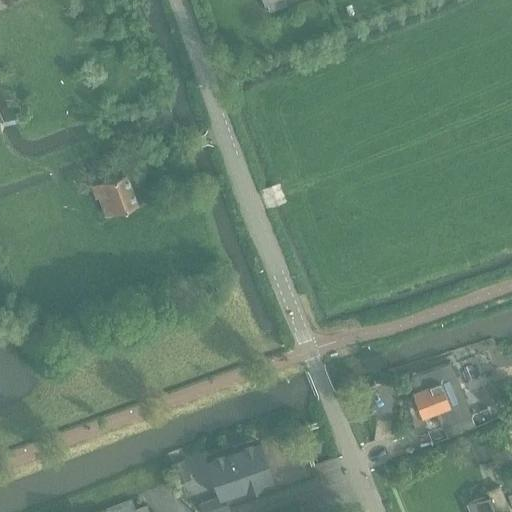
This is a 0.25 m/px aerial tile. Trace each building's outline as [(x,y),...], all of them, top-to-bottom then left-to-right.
[(263,0),(267,11),(289,4),(287,0),(263,0)] [(126,172),(91,185),(96,198),(99,197),(105,215),(137,203),(126,172)] [(419,388),(412,391),(422,416),(436,410),(442,425),(447,438),(475,427),(470,414),(472,413),(466,397),(457,374),(452,360),(414,375),(419,388)] [(255,440),(209,456),(223,495),(268,480),(255,440)] [(186,459),(171,464),(178,484),(193,480),(186,459)] [(486,496),(468,503),(471,511),(509,511),(500,486),(485,492),(486,496)] [(149,511),(146,503),(135,508),(131,498),(106,508),(107,511),(149,511)] [(221,498),(202,504),(204,511),(217,511),(225,510),(221,498)]
